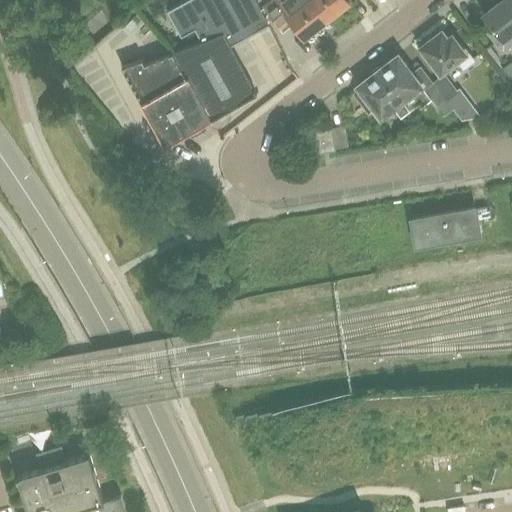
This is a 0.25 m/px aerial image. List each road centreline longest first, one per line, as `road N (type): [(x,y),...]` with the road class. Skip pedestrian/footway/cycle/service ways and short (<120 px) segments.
road 1 (residential): [(252,183),(242,161),(255,131),(431,0)]
road 2 (residential): [(252,183),(265,191),(511,151)]
road 3 (secondary): [(192,511),(102,320)]
road 4 (secondary): [(17,180),(102,320)]
